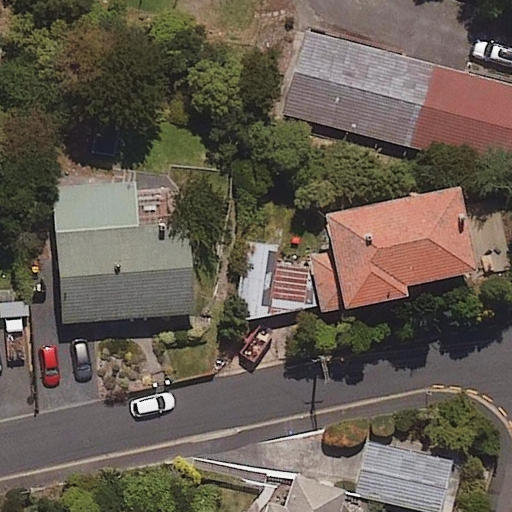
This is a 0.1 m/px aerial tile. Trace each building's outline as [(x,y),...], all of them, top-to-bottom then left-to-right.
[(511,83),(301,31),(281,110),(511,168),(511,83)] [(134,182),(53,187),(61,321),(193,313),(187,223),(137,226),(134,182)] [(277,261),(272,314),(321,305),(322,310),(408,295),(406,283),(474,271),(459,186),(321,210),(328,252),(277,261)] [(272,314),(277,261),(277,246),(241,245),(235,320),(272,314)] [(439,511),(451,456),(370,440),(358,497),(434,511),(439,511)] [(338,511),(344,491),(293,476),(285,503),(267,498),(263,511),(338,511)]
